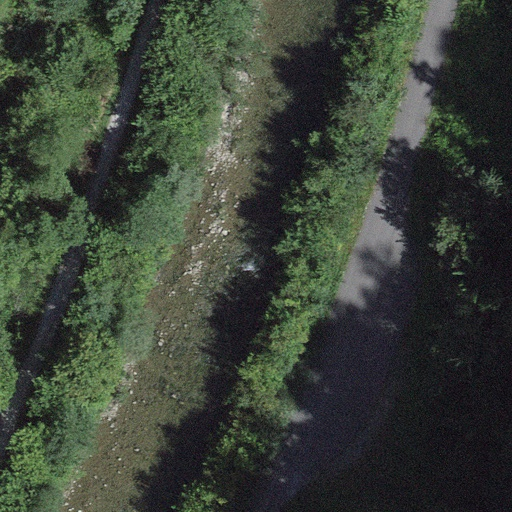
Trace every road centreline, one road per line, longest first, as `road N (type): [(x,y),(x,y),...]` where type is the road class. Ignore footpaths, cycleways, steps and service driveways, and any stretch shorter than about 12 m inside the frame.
road 1 (unclassified): [(246,511),(410,140),(451,0)]
road 2 (track): [(0,436),(90,210),(150,0)]
